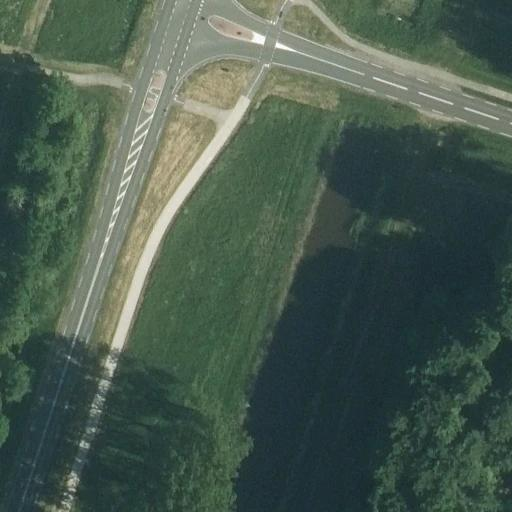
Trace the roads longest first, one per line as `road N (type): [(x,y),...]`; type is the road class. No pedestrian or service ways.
road 1 (secondary): [(25,511),(179,18)]
road 2 (track): [(287,511),(384,214),(442,102)]
road 3 (tertiary): [(511,124),(179,18)]
